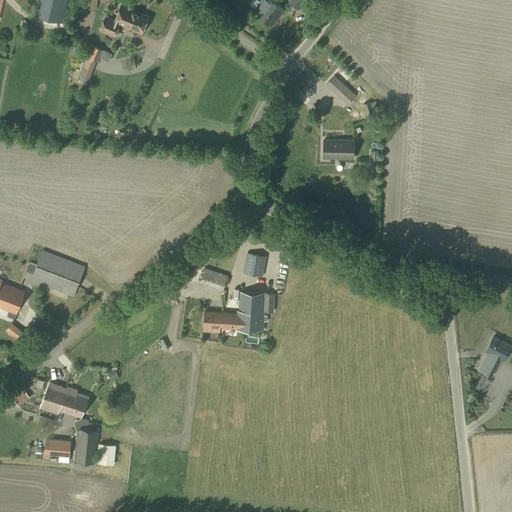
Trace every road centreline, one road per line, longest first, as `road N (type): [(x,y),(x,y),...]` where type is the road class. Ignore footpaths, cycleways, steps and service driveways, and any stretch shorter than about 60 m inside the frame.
road 1 (unclassified): [(0,387),(251,192)]
road 2 (unclassified): [(468,511),(442,278)]
road 3 (unclassified): [(442,278),(342,246),(266,208),(251,192)]
road 4 (unclassified): [(251,192),(248,154),(281,74)]
